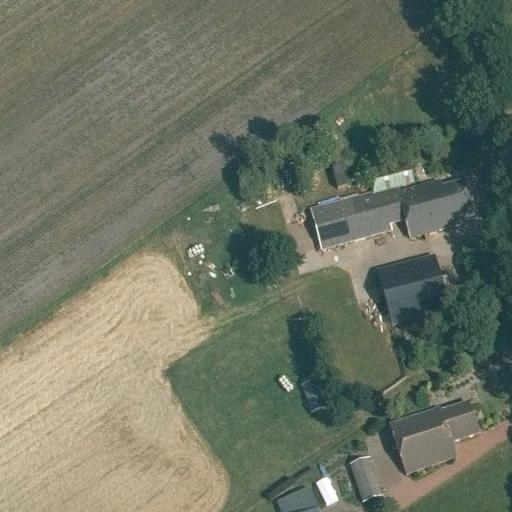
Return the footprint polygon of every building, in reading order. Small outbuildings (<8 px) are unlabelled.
[(413,187),(408,166),(366,176),(371,198),(413,187)] [(331,170),(337,191),(348,188),(342,167),(331,170)] [(437,183),(310,212),(321,251),(333,248),(335,254),(345,251),(343,245),(388,233),(386,225),(403,221),(409,240),(463,225),(462,218),(471,216),(463,184),(439,191),(437,183)] [(376,273),(390,328),(448,314),(433,258),(376,273)] [(441,413),(440,410),(390,426),(405,474),(455,459),(451,445),(478,437),(468,404),(441,413)] [(382,498),(371,461),(350,467),(362,504),(382,498)]
